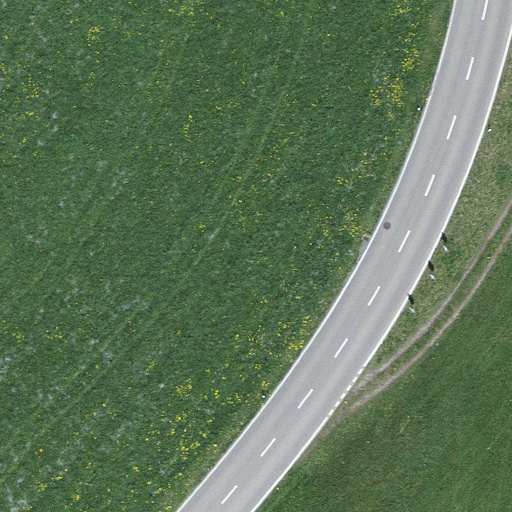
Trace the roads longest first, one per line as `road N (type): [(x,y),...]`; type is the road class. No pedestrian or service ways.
road 1 (tertiary): [(212,511),(365,315),(442,151),(486,0)]
road 2 (track): [(304,400),(394,373),(491,252),(511,208)]
